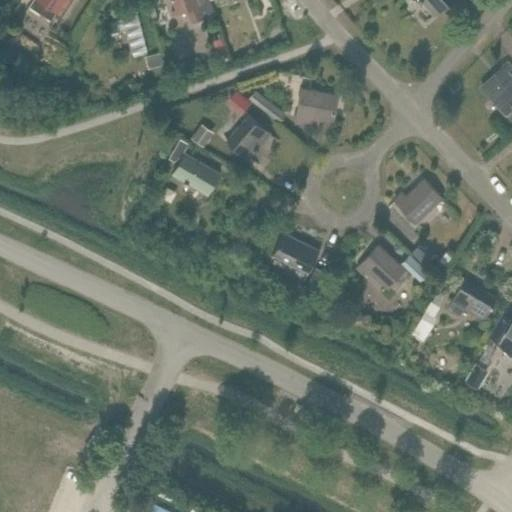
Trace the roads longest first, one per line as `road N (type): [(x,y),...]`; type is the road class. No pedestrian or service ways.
road 1 (tertiary): [(493,495),(338,405),(0,245)]
road 2 (residential): [(407,109),(510,0)]
road 3 (residential): [(407,109),(305,0)]
road 4 (residential): [(511,216),(407,109)]
